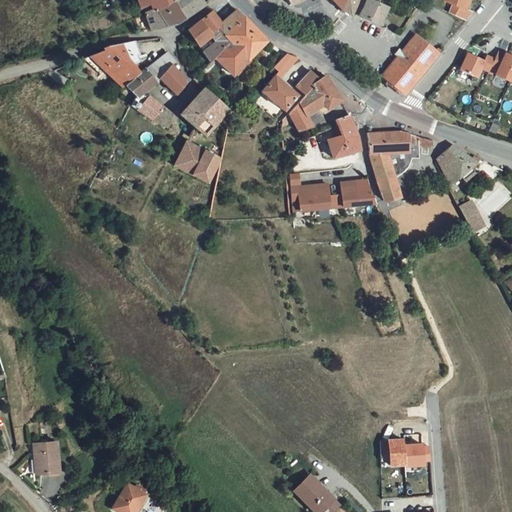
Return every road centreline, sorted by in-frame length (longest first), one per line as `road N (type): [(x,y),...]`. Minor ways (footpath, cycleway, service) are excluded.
road 1 (unclassified): [(173,31),(110,40),(0,74)]
road 2 (unclassified): [(370,101),(361,119),(370,163),(404,246)]
road 3 (unclassified): [(407,120),(488,12)]
road 4 (residential): [(442,511),(431,385)]
